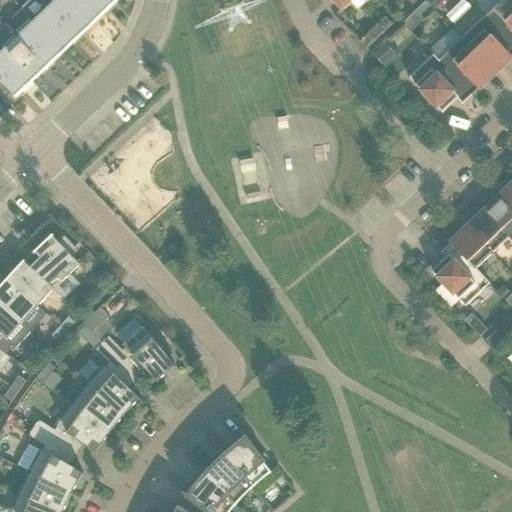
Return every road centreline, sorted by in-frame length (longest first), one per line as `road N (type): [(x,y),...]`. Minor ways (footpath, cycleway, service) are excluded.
road 1 (residential): [(475,366),(391,277),(381,243),(511,112)]
road 2 (unclassified): [(219,392),(231,370),(222,347),(32,150)]
road 3 (residential): [(32,150),(136,51),(157,0)]
road 4 (residential): [(119,511),(166,441),(219,392)]
